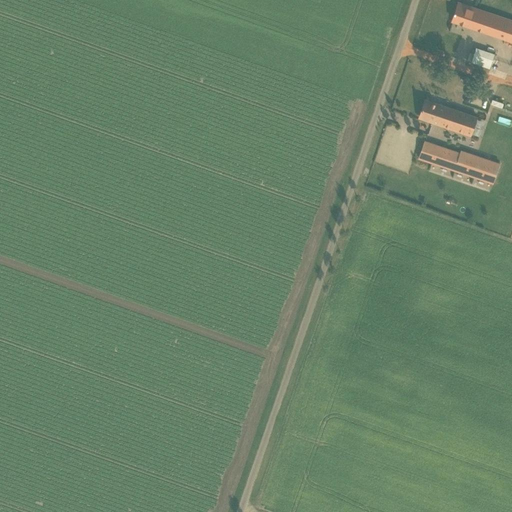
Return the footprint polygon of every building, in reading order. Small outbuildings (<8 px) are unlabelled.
[(472,10),(457,5),(452,21),(511,41),(511,20),(473,8),(472,10)] [(473,45),(468,60),(487,67),(493,53),(473,45)] [(432,122),(470,135),(476,119),(476,117),(438,104),(437,105),(424,101),(419,116),(432,121),(431,124),(430,125),(431,125),(432,124),(431,124),(432,122)] [(454,171),(461,150),(460,152),(438,144),(432,163),(454,171)] [(454,171),(473,177),(480,156),(461,150),(454,171)] [(489,159),(480,156),(473,177),(493,184),(500,163),(489,159)]
